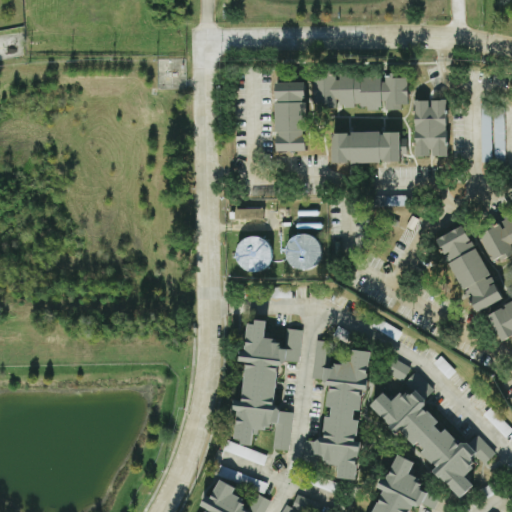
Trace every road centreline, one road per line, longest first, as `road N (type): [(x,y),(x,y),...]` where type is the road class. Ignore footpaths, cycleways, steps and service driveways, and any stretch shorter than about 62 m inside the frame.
road 1 (residential): [(162,511),(196,441),(205,390),(209,170)]
road 2 (residential): [(206,42),(447,38),(511,47)]
road 3 (residential): [(209,170),(206,42)]
